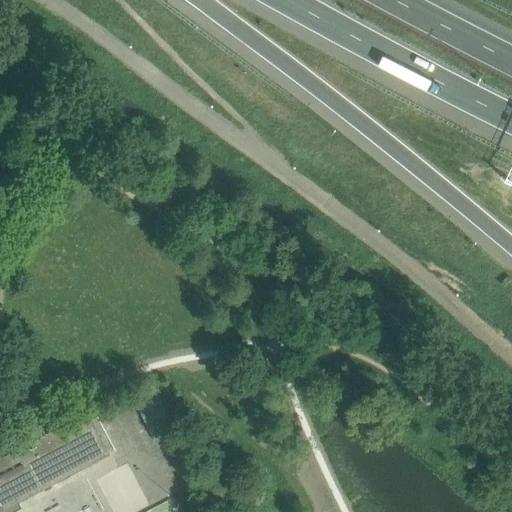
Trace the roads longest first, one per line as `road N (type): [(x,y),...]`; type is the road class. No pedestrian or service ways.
road 1 (motorway): [(202,0),(511,246)]
road 2 (motorway): [(281,0),(511,118)]
road 3 (motorway): [(511,62),(387,0)]
